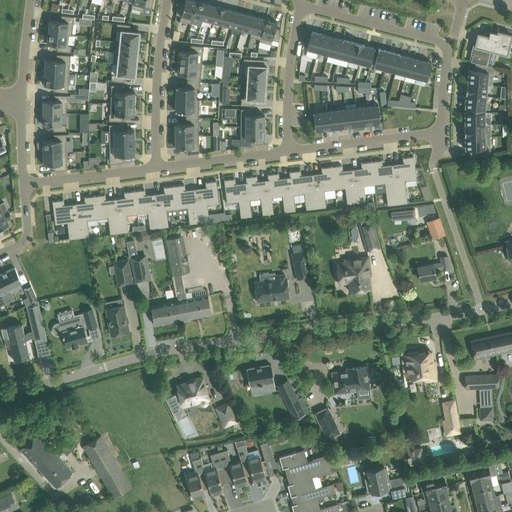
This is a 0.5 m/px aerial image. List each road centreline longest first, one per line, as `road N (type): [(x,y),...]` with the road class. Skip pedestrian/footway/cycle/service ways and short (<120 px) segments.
road 1 (residential): [(0,397),(173,348),(482,308)]
road 2 (residential): [(164,0),(154,168)]
road 3 (residential): [(450,42),(295,2)]
road 4 (residential): [(441,135),(284,152)]
road 5 (residential): [(295,2),(284,152)]
road 6 (residential): [(435,172),(482,308)]
road 7 (residential): [(154,168),(23,186)]
road 8 (residential): [(284,152),(154,168)]
